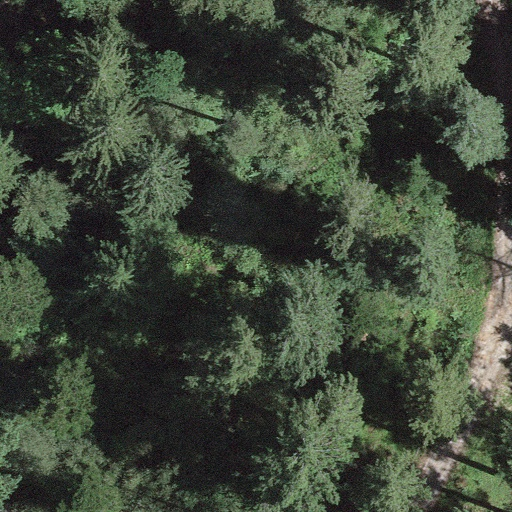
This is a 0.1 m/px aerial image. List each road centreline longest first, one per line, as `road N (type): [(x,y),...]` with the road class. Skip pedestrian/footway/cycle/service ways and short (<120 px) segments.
road 1 (track): [(110,0),(0,137)]
road 2 (track): [(511,399),(458,511)]
